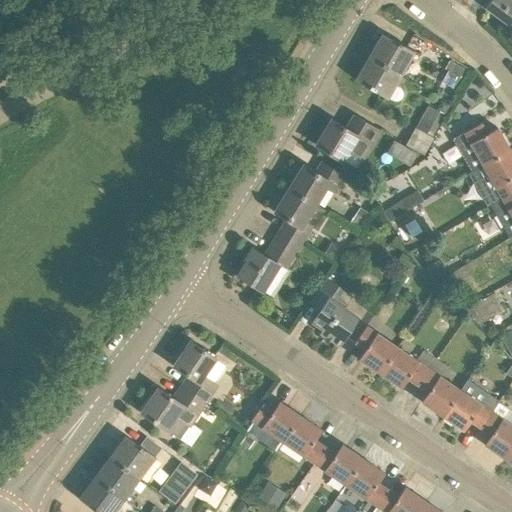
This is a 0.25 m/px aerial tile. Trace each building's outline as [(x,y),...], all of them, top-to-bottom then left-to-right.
[(511,0),(490,0),(485,7),(509,25),(511,21),(511,0)] [(401,74),(404,68),(414,51),(398,42),(398,43),(383,34),(370,57),(401,74)] [(356,80),(373,90),(387,98),(388,97),(395,100),(400,100),(403,97),(404,93),(402,90),(400,87),(395,84),(401,74),(370,57),(356,80)] [(470,72),(451,60),(445,69),(449,71),(442,82),(453,89),(454,88),(459,91),(470,72)] [(434,137),(446,115),(429,105),(416,127),(434,137)] [(364,161),(383,131),(354,114),(353,115),(360,119),(352,132),(332,120),(316,145),(344,163),(350,153),(364,161)] [(472,172),(510,149),(497,127),(487,133),(481,122),(453,138),(472,172)] [(434,137),(416,127),(407,144),(426,155),(435,137),(434,137)] [(405,146),(398,159),(410,166),(417,153),(405,146)] [(491,205),(511,192),(511,153),(510,149),(472,172),(469,174),(488,206),(491,204),(491,205)] [(345,176),(340,172),(323,162),(316,172),(304,165),(289,189),(318,206),(328,189),(335,193),(345,176)] [(325,210),(318,206),(289,189),(275,212),(287,220),(281,230),(304,244),(325,210)] [(390,221),(424,200),(418,190),(384,211),(390,221)] [(511,237),(511,192),(491,205),(497,216),(495,217),(501,228),(504,226),(511,238),(511,237)] [(358,228),(365,217),(357,212),(350,222),(358,228)] [(411,236),(412,238),(422,232),(422,230),(415,219),(405,225),(411,236)] [(288,269),(304,244),(281,230),(265,255),(253,248),(246,259),(247,261),(238,276),(262,291),(280,264),(288,269)] [(324,254),(336,261),(343,249),(332,242),(324,254)] [(427,267),(435,281),(447,274),(438,260),(427,267)] [(339,345),(359,315),(346,307),(354,296),(339,286),(340,285),(327,276),(310,301),(321,309),(312,322),(323,329),(321,333),(339,345)] [(481,324),(505,310),(495,293),(471,308),(481,324)] [(380,373),(398,346),(367,325),(355,342),(365,349),(359,359),(380,373)] [(511,328),(501,335),(511,356),(511,328)] [(227,365),(216,358),(191,341),(174,366),(189,376),(181,387),(206,404),(219,385),(215,382),(227,365)] [(418,385),(436,358),(425,350),(418,360),(398,346),(380,373),(401,388),(408,378),(418,385)] [(443,416),(461,389),(443,376),(449,367),(436,358),(418,385),(428,392),(421,401),(443,416)] [(492,410),(493,411),(500,401),(468,379),(462,389),(461,389),(443,416),(464,431),(470,421),(481,428),(492,410)] [(191,427),(206,404),(181,387),(174,398),(159,388),(142,413),(169,431),(178,418),(191,427)] [(283,442),(300,416),(279,401),(273,410),(263,403),(251,420),(283,442)] [(511,449),(511,423),(493,411),(492,410),(481,428),(491,435),(484,444),(505,459),(511,449)] [(300,416),(283,442),(302,455),(314,463),(325,447),(315,440),(322,430),(300,416)] [(241,444),(249,449),(255,441),(246,435),(241,444)] [(155,457),(143,448),(126,436),(111,457),(140,478),(155,457)] [(345,485),(363,458),(342,444),(335,453),(325,447),(314,463),(324,470),(345,485)] [(124,499),(140,478),(111,457),(95,478),(124,499)] [(377,506),(388,489),(378,482),(384,473),(363,458),(345,485),(377,506)] [(97,511),(114,511),(124,499),(95,478),(80,499),(97,511)] [(272,511),(274,511),(287,494),(268,482),(255,501),(272,511)] [(418,511),(426,501),(405,487),(398,496),(388,489),(377,506),(385,511),(418,511)] [(248,511),(251,507),(242,501),(234,511),(248,511)] [(441,511),(426,501),(418,511),(441,511)]
